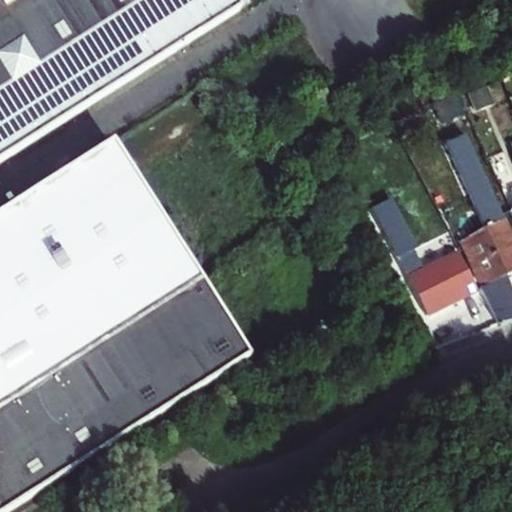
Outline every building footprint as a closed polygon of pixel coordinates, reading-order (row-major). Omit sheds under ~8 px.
[(0,0),(0,156),(231,15),(221,0),(0,0)] [(479,87),(465,93),(471,109),(485,103),(479,87)] [(101,147),(0,206),(0,511),(9,511),(232,363),(101,147)] [(456,245),(470,237),(461,221),(457,222),(446,202),(430,210),(442,231),(447,228),(456,245)] [(447,254),(429,223),(415,231),(433,262),(447,254)] [(500,280),(511,272),(511,256),(494,224),(470,237),(456,245),(481,290),(500,280)] [(404,264),(419,256),(407,235),(381,250),(401,287),(405,284),(426,321),(447,309),(470,296),(450,259),(413,280),(404,264)] [(465,339),(498,330),(487,311),(459,322),(465,339)]
